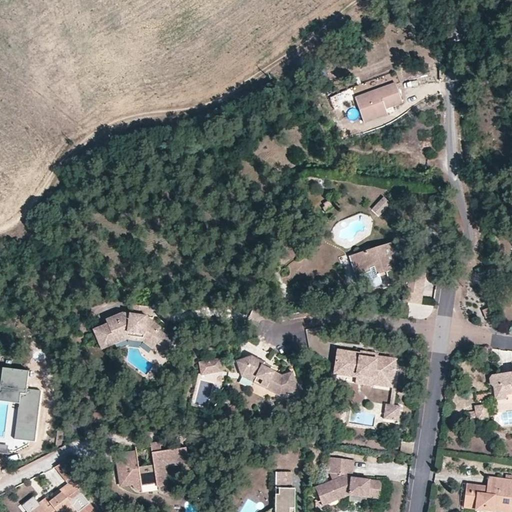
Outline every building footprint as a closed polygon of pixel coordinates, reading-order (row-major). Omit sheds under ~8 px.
[(385,108),(402,102),(396,84),(355,99),(364,123),(387,114),(385,108)] [(385,200),(373,211),(378,217),(390,206),(385,200)] [(385,270),(386,273),(389,284),(423,288),(427,258),(417,256),(416,266),(419,266),(418,271),(392,268),(394,247),(384,245),(352,255),(357,272),(363,270),(368,287),(382,283),(379,275),(378,272),(385,270)] [(142,319),(145,320),(146,305),(129,303),(128,313),(142,314),(142,319)] [(154,340),(169,347),(175,334),(164,329),(158,326),(160,323),(154,320),(145,320),(142,319),(142,314),(128,313),(120,312),(105,319),(106,323),(92,329),(98,345),(126,333),(126,331),(141,333),(140,336),(154,341),(154,340)] [(142,340),(167,352),(169,347),(154,340),(154,341),(140,336),(141,333),(126,331),(126,333),(98,345),(100,349),(126,339),(142,340)] [(386,379),(395,380),(398,358),(378,355),(378,359),(359,356),(359,353),(337,349),(334,373),(356,376),(375,379),(374,383),(385,384),(386,379)] [(360,350),(359,353),(359,356),(378,359),(378,355),(379,353),(360,350)] [(252,382),(264,388),(278,396),(297,388),(290,370),(278,375),(272,371),(254,362),(256,359),(248,355),(233,361),(240,377),(247,373),(254,377),(252,382)] [(254,362),(272,371),(274,368),(256,359),(254,362)] [(199,364),(201,376),(222,373),(221,361),(199,364)] [(27,372),(0,368),(0,391),(19,394),(18,403),(13,439),(33,441),(40,391),(25,389),(27,372)] [(511,371),(492,374),(489,377),(490,383),(494,386),(496,398),(505,397),(505,393),(511,392),(511,371)] [(374,385),(374,383),(375,379),(356,376),(356,383),(374,385)] [(264,388),(252,382),(250,385),(262,392),(264,388)] [(0,401),(7,402),(18,403),(19,394),(0,391),(0,401)] [(385,418),(396,419),(398,404),(395,404),(391,403),(388,402),(385,418)] [(475,415),(486,413),(485,405),(474,407),(475,415)] [(121,485),(133,484),(142,490),(141,486),(156,484),(157,487),(166,485),(163,464),(178,462),(179,466),(189,464),(186,448),(161,451),(160,444),(151,446),(154,465),(139,467),(137,452),(127,453),(127,457),(118,458),(121,485)] [(359,478),(359,476),(353,475),(354,460),(330,458),(329,474),(345,475),(316,490),(325,507),(352,494),(370,495),(370,496),(382,497),(383,480),(365,478),(359,478)] [(56,467),(68,484),(72,481),(82,494),(85,492),(74,476),(76,475),(65,462),(56,467)] [(277,471),(277,488),(289,489),(289,472),(277,471)] [(495,504),(511,506),(511,480),(488,477),(487,486),(467,484),(464,508),(475,509),(475,511),(484,511),(493,511),(494,511),(495,504)] [(76,511),(77,511),(95,511),(82,494),(72,481),(68,484),(60,490),(62,492),(49,502),(51,504),(48,507),(43,500),(34,506),(36,509),(31,511),(76,511)] [(277,488),(276,488),(276,499),(280,500),(280,504),(266,511),(294,511),(295,489),(289,489),(277,488)]
